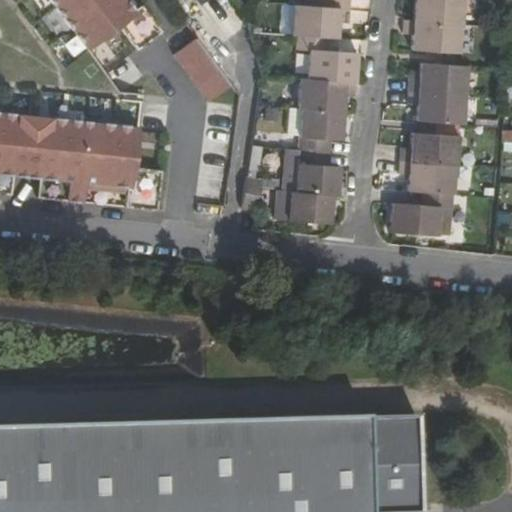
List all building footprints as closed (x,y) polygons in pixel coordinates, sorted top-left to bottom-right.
[(49,0),(86,48),(118,23),(137,48),(161,30),(141,2),(132,9),(125,0),(49,0)] [(193,0),(197,5),(203,0),(169,0),(175,8),(185,0),(193,0)] [(413,19),(461,23),(463,0),(414,0),(415,4),(413,19)] [(292,5),(289,35),(327,38),(338,39),(339,28),(339,21),(347,22),(348,9),(292,5)] [(411,46),(440,49),(459,50),(461,23),(413,19),(404,18),(403,32),(412,34),(412,39),(411,46)] [(210,101),(231,83),(196,36),(173,53),(210,101)] [(358,51),(326,49),(308,48),(306,77),(355,81),(356,67),(358,51)] [(409,78),(408,90),(466,95),(469,66),(439,64),(420,63),(419,72),(418,78),(409,78)] [(306,77),(298,77),(297,107),(300,107),(345,110),(345,99),(345,94),(354,94),(355,81),(306,77)] [(415,117),(435,119),(464,121),(466,95),(408,90),(407,103),(416,104),(416,111),(415,117)] [(300,107),(297,149),(329,151),(330,138),(342,139),(343,131),(345,110),(300,107)] [(0,193),(7,194),(15,115),(46,118),(39,197),(83,201),(84,182),(126,185),(124,206),(157,210),(162,169),(132,166),(137,126),(44,116),(0,111),(0,193)] [(15,115),(7,194),(10,194),(12,174),(38,176),(36,197),(39,197),(46,118),(15,115)] [(402,146),(401,159),(456,164),(458,136),(434,134),(412,132),(412,141),(411,147),(402,146)] [(329,151),(297,149),(294,191),(333,194),(336,194),(338,173),(339,166),(328,165),(329,151)] [(408,189),(422,190),(454,193),(456,164),(401,159),(399,173),(408,174),(408,189)] [(203,170),(202,197),(223,198),(224,171),(203,170)] [(247,177),(242,206),(241,208),(256,210),(259,188),(261,178),(247,177)] [(333,194),(294,191),(290,191),(288,219),(318,222),(331,223),(332,208),(333,194)] [(440,205),(421,204),(391,201),(389,216),(388,231),(414,233),(438,234),(440,205)] [(420,511),(418,418),(0,429),(0,511),(420,511)]
